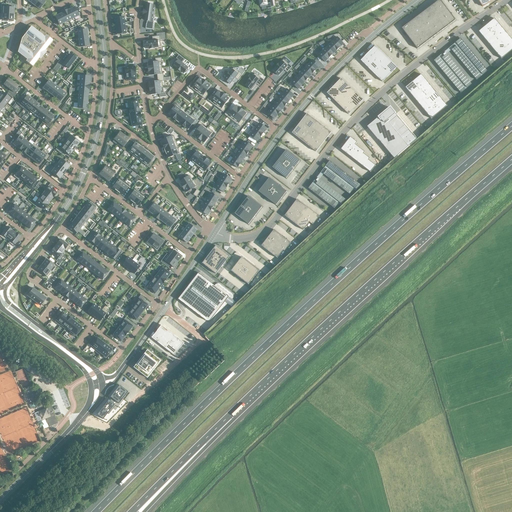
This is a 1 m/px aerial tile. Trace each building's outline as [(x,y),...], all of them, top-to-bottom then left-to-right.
[(39,0),(35,6),(39,9),(45,2),(42,0),(39,0)] [(267,3),(266,0),(259,0),(260,7),(267,6),(268,9),(271,8),(270,2),(267,3)] [(440,0),(438,0),(402,28),(417,49),(455,20),(440,0)] [(144,9),(143,15),(145,15),(144,20),(147,21),(146,28),(153,29),(154,21),(153,21),(154,15),(153,15),(154,6),(146,5),(145,9),(144,9)] [(69,10),(74,18),(79,15),(74,7),(69,10)] [(64,11),(69,20),(74,18),(69,10),(67,10),(67,9),(64,11)] [(60,14),(64,23),(69,20),(64,11),(61,12),(62,13),(60,14)] [(55,17),(59,25),(64,23),(60,14),(55,17)] [(511,40),(494,19),(479,31),(501,58),(511,49),(511,40)] [(21,39),(17,52),(27,60),(25,61),(32,67),(39,59),(40,60),(43,56),(44,55),(47,51),(46,51),(45,50),(52,41),(46,35),(44,37),(39,32),(31,26),(24,35),(22,38),(21,39)] [(153,40),(144,41),(145,49),(150,48),(150,49),(155,49),(154,48),(161,47),(160,40),(160,36),(152,37),(153,40)] [(337,37),(334,41),(340,47),(343,44),(337,37)] [(460,39),(450,47),(451,50),(476,80),(481,76),(483,75),(487,71),(460,39)] [(334,41),(330,45),(336,51),(340,47),(334,41)] [(330,45),(326,48),(332,54),(336,51),(330,45)] [(378,78),(382,82),(386,78),(387,78),(393,71),(397,67),(391,62),(379,50),(375,46),(371,50),(364,56),(365,56),(361,60),(368,68),(378,78)] [(326,48),(323,52),(329,58),(332,54),(326,48)] [(471,84),(445,51),(434,61),(461,93),(471,84)] [(323,52),(319,55),(325,61),(329,58),(323,52)] [(62,64),(68,68),(76,59),(70,54),(64,62),(60,59),(57,64),(60,67),(62,64)] [(176,59),(172,64),(177,68),(176,69),(180,72),(181,71),(184,74),(185,72),(186,73),(188,69),(189,68),(182,63),(185,60),(179,55),(176,58),(176,59)] [(148,66),(148,69),(162,67),(161,62),(162,62),(162,58),(155,58),(156,62),(148,63),(148,66)] [(276,67),(273,70),(274,71),(274,72),(277,75),(277,74),(279,75),(284,70),(287,72),(292,67),(289,64),(291,62),(286,58),(284,60),(283,59),(279,64),(279,63),(275,67),(276,67)] [(312,60),(309,64),(315,70),(319,66),(312,60)] [(309,64),(306,68),(312,74),(315,70),(309,64)] [(162,67),(148,69),(149,72),(149,76),(157,75),(157,78),(164,77),(163,73),(162,67)] [(224,74),(222,77),(225,79),(224,80),(225,80),(225,81),(228,84),(229,83),(230,84),(235,78),(238,80),(245,71),(241,68),(239,72),(238,71),(233,68),(230,73),(229,72),(226,76),(224,74)] [(306,68),(302,72),(308,77),(312,74),(306,68)] [(248,82),(246,85),(247,86),(246,87),(249,90),(250,89),(251,89),(256,83),(259,86),(264,80),(260,77),(262,75),(257,71),(255,74),(255,73),(251,78),(250,78),(248,81),(248,82)] [(302,72),(299,75),(305,81),(308,77),(302,72)] [(135,73),(122,74),(123,81),(124,84),(128,83),(128,80),(136,79),(135,73)] [(299,75),(295,79),(302,85),(305,81),(299,75)] [(421,75),(406,87),(431,118),(447,106),(421,75)] [(150,85),(149,85),(149,89),(163,87),(162,81),(164,81),(164,77),(157,78),(158,81),(149,82),(150,85)] [(193,81),(189,87),(197,93),(206,81),(203,79),(200,77),(196,84),(193,81)] [(18,86),(8,78),(4,85),(13,92),(18,86)] [(327,93),(349,114),(363,100),(341,78),(327,93)] [(295,79),(292,83),(298,89),(302,85),(295,79)] [(43,88),(47,91),(53,84),(48,80),(43,88)] [(206,81),(197,93),(205,99),(209,94),(206,92),(211,85),(208,83),(206,81)] [(53,84),(47,91),(51,94),(57,87),(53,84)] [(57,87),(51,94),(56,98),(61,90),(57,87)] [(163,87),(149,89),(150,92),(151,95),(159,94),(160,98),(166,97),(166,93),(164,93),(163,87)] [(287,89),(283,93),(291,99),(294,95),(287,89)] [(61,90),(56,98),(60,101),(66,94),(61,90)] [(211,94),(207,100),(215,106),(224,94),(222,92),(219,90),(214,97),(211,94)] [(2,91),(0,93),(0,97),(8,104),(11,99),(10,98),(2,91)] [(183,92),(181,94),(190,101),(192,98),(183,92)] [(283,93),(280,97),(288,103),(291,99),(283,93)] [(224,94),(215,106),(223,112),(227,107),(224,105),(229,98),(227,96),(224,94)] [(17,103),(24,109),(25,107),(32,99),(27,95),(23,100),(20,98),(17,103)] [(280,97),(277,101),(284,107),(288,103),(280,97)] [(25,107),(24,109),(28,112),(30,110),(35,103),(36,102),(32,99),(25,107)] [(137,100),(127,102),(128,108),(127,108),(138,106),(137,100)] [(277,101),(274,105),(281,111),(284,107),(277,101)] [(27,113),(32,117),(33,115),(34,114),(40,106),(35,103),(30,110),(28,112),(27,113)] [(175,105),(168,114),(174,118),(180,110),(181,110),(182,108),(177,104),(175,106),(175,105)] [(210,112),(201,105),(199,108),(208,115),(210,112)] [(229,109),(224,114),(232,121),(242,109),(239,107),(236,105),(231,111),(229,109)] [(274,105),(271,109),(278,115),(281,111),(274,105)] [(34,114),(33,115),(38,118),(39,117),(44,110),(40,106),(34,114)] [(138,106),(127,108),(128,114),(139,112),(138,106)] [(390,106),(367,126),(378,140),(380,138),(396,156),(416,139),(390,106)] [(39,117),(38,118),(42,122),(41,123),(42,123),(43,121),(50,113),(45,109),(45,110),(44,110),(39,117)] [(242,109),(232,121),(240,127),(245,122),(242,119),(247,113),(244,111),(242,109)] [(271,109),(267,113),(274,119),(278,115),(271,109)] [(180,110),(174,118),(178,122),(185,113),(181,110),(180,110)] [(185,113),(178,122),(183,126),(191,116),(190,116),(186,112),(185,113)] [(43,121),(42,123),(49,128),(53,123),(50,121),(54,116),(50,113),(43,121)] [(307,114),(292,133),(316,152),(331,132),(307,114)] [(191,116),(183,126),(188,130),(195,121),(196,119),(191,115),(190,116),(191,116)] [(141,118),(130,120),(131,126),(142,124),(141,118)] [(199,129),(194,135),(199,139),(206,129),(201,125),(203,124),(200,121),(196,126),(199,129)] [(259,123),(256,127),(264,133),(267,129),(259,123)] [(206,129),(199,139),(204,143),(209,137),(212,139),(216,134),(208,127),(206,129)] [(256,127),(253,132),(261,137),(264,133),(256,127)] [(119,132),(113,140),(117,144),(124,135),(119,132)] [(253,132),(250,136),(258,142),(261,137),(253,132)] [(65,139),(76,147),(80,142),(69,134),(65,139)] [(12,144),(17,147),(24,139),(19,135),(13,142),(12,144)] [(117,144),(117,145),(120,148),(121,148),(123,150),(124,151),(126,149),(123,146),(129,139),(124,135),(117,144)] [(172,136),(161,140),(164,146),(174,142),(176,141),(174,135),(172,136)] [(350,137),(341,149),(370,172),(376,165),(368,160),(370,158),(363,153),(365,152),(355,144),(357,142),(350,137)] [(17,147),(21,151),(28,142),(24,139),(17,147)] [(63,144),(73,151),(76,147),(65,139),(66,140),(63,144)] [(174,142),(164,146),(166,152),(176,148),(178,147),(176,141),(174,142)] [(245,141),(242,145),(250,151),(253,146),(245,141)] [(21,151),(26,154),(34,144),(34,143),(32,145),(28,142),(21,151)] [(135,143),(128,152),(133,155),(140,146),(135,143)] [(26,154),(30,157),(38,147),(34,144),(26,154)] [(55,149),(61,154),(63,151),(69,156),(73,151),(63,144),(59,148),(57,147),(55,149)] [(242,145),(239,150),(247,155),(250,151),(242,145)] [(140,146),(133,155),(137,159),(144,150),(140,146)] [(30,157),(34,161),(42,151),(41,151),(41,152),(37,149),(38,147),(30,157)] [(176,148),(166,152),(168,158),(179,154),(180,153),(177,148),(179,147),(178,147),(176,148)] [(144,150),(137,159),(142,162),(143,161),(149,153),(144,150)] [(239,150),(236,154),(244,159),(247,155),(239,150)] [(286,150),(273,167),(286,178),(299,161),(286,150)] [(34,161),(39,164),(43,158),(46,160),(50,156),(47,154),(46,155),(42,151),(34,161)] [(197,151),(190,161),(194,164),(195,165),(203,155),(197,151)] [(149,153),(143,161),(147,164),(146,166),(149,168),(152,164),(150,162),(153,157),(149,153)] [(236,154),(233,158),(241,164),(244,159),(236,154)] [(203,155),(195,165),(200,168),(207,158),(203,155)] [(56,162),(66,170),(70,165),(60,158),(57,162),(56,162)] [(207,158),(200,168),(205,172),(212,162),(207,158)] [(233,158),(230,163),(238,168),(241,164),(233,158)] [(317,177),(308,188),(331,206),(334,208),(338,204),(339,205),(341,206),(342,204),(345,199),(342,196),(319,179),(317,177),(325,167),(327,169),(323,174),(347,192),(350,194),(353,189),(355,191),(356,191),(359,187),(360,185),(357,182),(330,161),(325,167),(317,177)] [(52,166),(63,174),(66,170),(56,162),(52,166)] [(106,165),(99,174),(103,178),(111,168),(106,165)] [(15,174),(13,176),(17,179),(25,169),(21,166),(15,174)] [(54,168),(51,172),(59,179),(63,174),(52,166),(54,168)] [(111,168),(103,178),(108,181),(115,172),(111,168)] [(17,179),(18,180),(19,178),(23,181),(29,173),(25,169),(17,179)] [(23,181),(27,184),(34,176),(29,173),(23,181)] [(224,174),(221,178),(229,184),(232,179),(224,174)] [(180,181),(179,182),(181,184),(182,187),(192,181),(193,181),(193,180),(190,175),(189,176),(186,177),(180,181)] [(27,184),(32,187),(38,179),(34,176),(27,184)] [(120,178),(112,187),(117,191),(124,182),(120,178)] [(221,178),(218,183),(227,188),(229,184),(221,178)] [(258,191),(276,205),(287,191),(269,178),(258,191)] [(192,181),(182,187),(184,190),(186,193),(196,187),(198,185),(194,180),(193,180),(193,181),(192,181)] [(124,182),(117,191),(122,195),(129,185),(124,182)] [(218,183),(215,187),(224,193),(227,188),(218,183)] [(48,186),(44,190),(53,197),(57,193),(51,188),(49,186),(48,186)] [(135,189),(128,198),(133,202),(140,192),(135,189)] [(44,191),(41,195),(50,201),(52,198),(53,197),(44,190),(44,191)] [(140,192),(133,202),(137,205),(145,196),(140,192)] [(211,192),(208,197),(216,202),(219,198),(211,192)] [(38,198),(47,205),(50,201),(41,195),(39,198),(38,198)] [(235,214),(248,224),(262,207),(248,196),(235,214)] [(208,197),(205,201),(214,207),(216,202),(208,197)] [(35,203),(44,210),(47,205),(38,198),(37,200),(35,203)] [(284,216),(303,230),(309,222),(312,224),(313,225),(318,219),(319,216),(297,199),(284,216)] [(88,202),(84,207),(92,213),(96,208),(95,208),(96,206),(90,201),(89,203),(88,202)] [(113,201),(107,209),(111,213),(118,205),(113,201)] [(205,201),(202,206),(211,211),(214,207),(205,201)] [(155,203),(148,211),(153,214),(159,206),(155,203)] [(8,212),(12,215),(18,208),(14,204),(8,212)] [(118,205),(111,213),(116,216),(122,208),(118,205)] [(159,206),(153,214),(155,216),(155,217),(157,218),(163,210),(159,206)] [(202,206),(199,210),(208,216),(211,211),(202,206)] [(84,207),(81,211),(90,217),(90,218),(94,214),(92,213),(84,207)] [(12,215),(17,219),(23,211),(18,208),(12,215)] [(122,208),(116,216),(120,220),(126,212),(122,208)] [(163,210),(157,218),(159,220),(160,219),(162,221),(168,213),(163,210)] [(23,211),(17,219),(21,222),(27,214),(23,211)] [(81,211),(78,215),(86,221),(87,221),(90,217),(81,211)] [(126,212),(120,220),(124,223),(130,215),(126,212)] [(168,213),(162,221),(166,224),(172,216),(168,213)] [(21,222),(25,225),(31,217),(27,214),(21,222)] [(78,215),(75,219),(83,225),(86,221),(78,215)] [(130,215),(124,223),(129,227),(135,219),(130,215)] [(172,216),(166,224),(170,228),(177,220),(172,216)] [(36,221),(31,217),(25,225),(30,229),(36,221)] [(75,219),(72,223),(80,229),(83,225),(75,219)] [(72,223),(68,228),(76,234),(80,229),(72,223)] [(190,223),(186,228),(194,234),(197,230),(190,223)] [(0,235),(0,236),(4,240),(6,238),(12,230),(7,226),(0,235)] [(186,228),(183,232),(191,238),(194,234),(186,228)] [(6,238),(9,241),(16,233),(12,230),(6,238)] [(274,230),(261,246),(277,258),(283,250),(284,251),(291,243),(274,230)] [(95,232),(89,240),(93,243),(99,235),(95,232)] [(183,232),(179,237),(187,243),(191,238),(183,232)] [(9,242),(14,245),(20,237),(16,233),(9,241),(9,242)] [(154,233),(146,243),(151,247),(152,247),(159,237),(154,233)] [(99,235),(93,243),(98,247),(104,239),(99,235)] [(159,237),(152,247),(156,250),(164,241),(159,237)] [(60,239),(56,244),(64,250),(66,251),(70,246),(60,239)] [(104,239),(98,247),(102,250),(108,242),(104,239)] [(108,242),(102,250),(106,254),(112,246),(108,242)] [(56,244),(53,247),(61,254),(64,250),(56,244)] [(202,263),(202,264),(203,263),(205,266),(206,266),(209,268),(209,269),(212,271),(213,271),(215,273),(215,274),(216,274),(216,273),(218,270),(219,270),(221,267),(222,267),(221,267),(224,263),(224,264),(224,263),(227,260),(229,257),(230,256),(229,256),(226,254),(226,253),(223,251),(222,251),(220,249),(220,248),(219,248),(216,246),(216,245),(215,246),(213,249),(211,252),(210,252),(210,253),(208,256),(207,256),(205,259),(205,260),(203,263),(202,263)] [(112,246),(106,254),(111,257),(117,249),(112,246)] [(53,247),(50,252),(58,258),(56,261),(57,262),(60,264),(62,261),(60,260),(63,255),(61,254),(53,247)] [(117,249),(111,257),(115,260),(121,252),(117,249)] [(173,249),(169,255),(178,262),(182,257),(173,249)] [(82,252),(76,260),(80,263),(86,255),(82,252)] [(167,253),(163,259),(170,265),(174,268),(178,262),(169,255),(167,253)] [(86,255),(80,263),(85,267),(91,258),(86,255)] [(128,256),(122,264),(126,268),(132,260),(128,256)] [(231,270),(231,271),(234,273),(235,274),(238,276),(241,279),(242,279),(245,281),(245,282),(248,284),(248,285),(249,284),(251,281),(254,278),(254,277),(256,274),(257,274),(259,271),(259,270),(256,268),(255,268),(252,265),(249,263),(248,262),(245,260),(242,257),(241,257),(241,258),(239,260),(239,261),(236,264),(234,267),(233,267),(231,270)] [(46,258),(42,264),(52,272),(56,267),(54,265),(55,265),(46,258)] [(91,258),(85,267),(89,270),(95,262),(91,258)] [(132,260),(126,268),(130,271),(136,263),(132,260)] [(95,262),(89,270),(93,273),(100,265),(95,262)] [(136,263),(130,271),(135,274),(141,266),(136,263)] [(42,264),(37,270),(45,277),(46,276),(47,277),(52,272),(42,264)] [(100,265),(93,273),(97,277),(104,269),(100,265)] [(157,271),(167,279),(171,274),(162,267),(161,267),(158,272),(157,271)] [(104,269),(97,277),(102,280),(108,272),(104,269)] [(157,271),(153,276),(163,284),(167,279),(157,271)] [(198,273),(178,299),(206,320),(206,321),(207,321),(208,321),(209,321),(210,321),(210,320),(211,320),(211,319),(225,302),(229,297),(232,299),(233,299),(233,298),(233,297),(233,296),(233,295),(233,294),(232,294),(232,293),(221,285),(221,284),(220,284),(219,284),(218,284),(217,284),(216,284),(215,285),(215,286),(198,273)] [(153,276),(149,281),(150,281),(159,289),(160,288),(163,284),(153,276)] [(61,279),(54,288),(59,291),(65,283),(61,279)] [(146,286),(144,289),(148,292),(150,290),(155,294),(159,289),(150,281),(146,286)] [(65,283),(59,291),(63,294),(69,286),(65,283)] [(69,286),(63,294),(67,298),(74,290),(69,286)] [(33,288),(27,296),(31,299),(37,291),(33,288)] [(74,290),(67,298),(72,301),(78,293),(74,290)] [(37,291),(31,299),(35,302),(42,294),(37,291)] [(78,293),(72,301),(76,305),(82,296),(78,293)] [(42,294),(35,302),(40,306),(46,298),(42,294)] [(141,295),(135,303),(144,310),(148,305),(143,301),(146,299),(141,295)] [(82,296),(76,305),(81,308),(87,300),(82,296)] [(131,307),(130,307),(141,315),(144,311),(144,310),(135,303),(134,303),(136,304),(133,308),(131,307)] [(93,304),(87,312),(91,315),(97,307),(93,304)] [(97,307),(91,315),(95,318),(101,310),(97,307)] [(130,307),(127,312),(137,320),(141,315),(130,307)] [(101,310),(95,318),(100,322),(106,313),(101,310)] [(62,312),(54,322),(59,326),(67,316),(62,312)] [(67,316),(59,326),(60,326),(64,329),(72,319),(67,316)] [(123,318),(119,324),(129,331),(133,326),(123,318)] [(72,319),(64,329),(65,329),(66,328),(70,331),(69,332),(69,333),(77,323),(76,323),(72,320),(72,319)] [(77,323),(69,333),(74,337),(82,327),(77,323)] [(119,324),(115,328),(126,336),(129,331),(119,324)] [(162,325),(152,338),(175,355),(184,343),(162,325)] [(115,328),(111,333),(122,341),(126,336),(115,328)] [(97,337),(90,347),(95,350),(94,351),(94,352),(102,341),(97,337)] [(102,341),(94,352),(99,355),(107,345),(102,341)] [(107,345),(99,355),(100,355),(105,358),(112,349),(107,345)] [(161,360),(147,350),(134,367),(148,378),(161,360)] [(119,386),(109,399),(114,402),(115,401),(118,403),(126,391),(119,386)] [(108,400),(97,415),(103,419),(114,404),(113,404),(114,402),(109,399),(108,400)] [(46,408),(37,411),(41,421),(46,419),(49,426),(57,423),(52,411),(49,405),(45,406),(46,408)]
